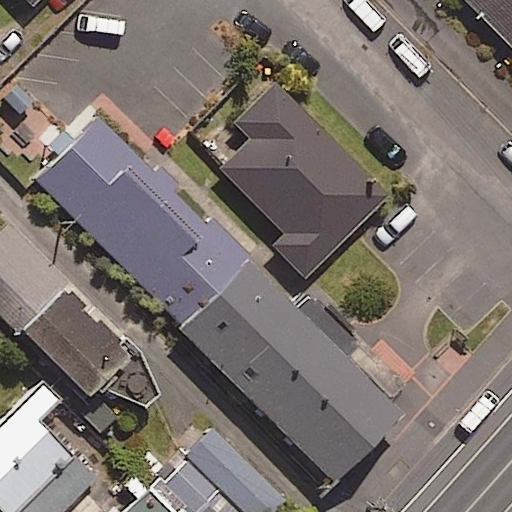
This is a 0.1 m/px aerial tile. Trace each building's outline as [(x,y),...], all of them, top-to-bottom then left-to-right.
[(511,0),(460,0),(511,49),(511,0)] [(383,195),(269,74),(198,141),(279,227),(267,238),(301,273),(383,195)] [(303,304),(106,106),(34,177),(328,473),(397,405),(337,345),(350,333),(312,295),(303,304)] [(91,381),(126,349),(9,222),(0,230),(0,314),(15,330),(23,324),(83,389),(91,381)] [(83,389),(69,402),(96,431),(119,411),(91,381),(83,389)] [(63,442),(21,399),(0,419),(0,508),(3,511),(56,511),(110,460),(79,427),(63,442)] [(182,450),(217,484),(245,511),(254,511),(275,491),(207,425),(182,450)] [(217,484),(182,450),(158,476),(193,510),(217,484)] [(164,511),(141,489),(118,511),(164,511)]
